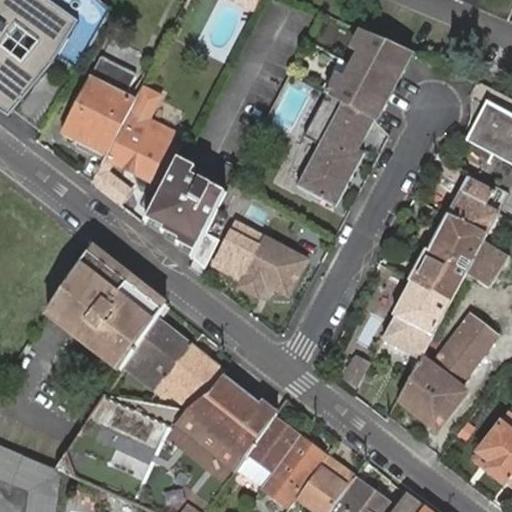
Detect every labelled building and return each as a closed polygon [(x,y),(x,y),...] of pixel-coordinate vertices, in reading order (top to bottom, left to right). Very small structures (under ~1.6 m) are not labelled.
[(0,0),(0,112),(7,117),(50,65),(56,56),(79,71),(112,12),(99,0),(0,0)] [(458,0),(495,15),(500,0),(458,0)] [(511,0),(500,0),(495,15),(509,21),(511,13),(511,0)] [(394,89),(413,53),(363,31),(353,49),(361,53),(353,67),(394,89)] [(78,148),(105,162),(107,157),(134,106),(136,102),(126,97),(128,94),(137,77),(101,59),(99,62),(98,65),(91,78),(82,95),(62,134),(79,143),(77,147),(78,148)] [(375,122),(394,89),(353,67),(346,82),(338,77),(328,96),(375,122)] [(133,114),(148,121),(161,95),(144,86),(139,96),(136,102),(134,106),(131,113),(133,114)] [(359,152),(375,122),(328,96),(306,137),(321,145),(299,189),(336,208),(365,155),(359,152)] [(495,155),(511,163),(511,118),(486,105),(484,107),(479,119),(468,139),(495,155)] [(109,161),(150,182),(174,134),(133,114),(109,161)] [(195,168),(178,160),(147,222),(164,231),(169,233),(167,236),(179,242),(178,245),(195,254),(226,193),(212,186),(216,179),(205,173),(201,181),(193,176),(196,169),(195,168)] [(487,237),(499,215),(486,208),(488,203),(494,192),(497,188),(472,175),(470,179),(459,199),(454,201),(450,209),(451,214),(449,217),(487,237)] [(488,203),(502,210),(510,195),(497,188),(494,192),(488,203)] [(486,208),(499,215),(502,210),(488,203),(486,208)] [(217,214),(194,258),(205,268),(230,220),(217,214)] [(484,242),(487,237),(449,217),(448,220),(445,226),(440,234),(437,233),(427,252),(430,253),(467,273),(468,273),(484,242)] [(266,286),(276,290),(290,298),(309,262),(302,258),(293,254),(267,239),(238,223),(227,245),(255,260),(248,272),(245,279),(240,288),(260,298),(262,294),(266,286)] [(160,319),(169,308),(111,262),(81,236),(29,307),(61,332),(118,373),(160,319)] [(510,258),(484,242),(468,273),(489,288),(510,258)] [(430,253),(427,252),(418,268),(413,277),(410,282),(414,284),(451,304),(467,273),(430,253)] [(433,339),(451,304),(414,284),(402,307),(401,307),(400,307),(399,307),(395,316),(395,317),(396,318),(433,339)] [(271,298),(276,290),(266,286),(262,294),(271,298)] [(422,359),(433,339),(396,318),(384,340),(421,360),(422,359)] [(433,368),(422,359),(421,360),(400,399),(408,405),(426,419),(438,429),(466,393),(458,387),(497,337),(472,318),(433,368)] [(160,319),(118,373),(127,382),(134,373),(159,392),(193,347),(160,319)] [(193,347),(159,392),(158,393),(167,400),(170,395),(184,406),(185,404),(192,409),(212,394),(223,379),(226,375),(227,373),(193,347)] [(371,363),(355,355),(343,380),(357,391),(362,381),(371,363)] [(277,415),(226,375),(223,379),(275,420),(275,419),(277,415)] [(275,420),(223,379),(212,394),(192,409),(187,412),(247,459),(249,456),(275,420)] [(357,391),(354,396),(363,403),(372,386),(362,381),(357,391)] [(170,395),(167,400),(180,410),(184,406),(170,395)] [(149,405),(107,398),(105,400),(67,455),(57,470),(62,472),(76,479),(103,491),(108,493),(143,508),(151,511),(210,511),(224,494),(237,476),(244,465),(248,460),(247,459),(187,412),(180,410),(149,405)] [(423,424),(426,419),(408,405),(405,409),(423,424)] [(506,484),(511,488),(511,415),(510,413),(502,423),(479,453),(492,462),(486,470),(506,485),(506,484)] [(249,456),(274,475),(300,439),(300,438),(275,419),(275,420),(249,456)] [(300,439),(268,484),(263,491),(288,509),(325,458),(300,439)] [(57,470),(0,445),(0,476),(31,490),(27,511),(56,511),(62,472),(57,470)] [(492,462),(479,453),(474,460),(486,470),(492,462)] [(356,478),(328,458),(324,464),(298,500),(314,511),(331,511),(355,480),(356,478)] [(393,511),(395,509),(355,480),(331,511),(393,511)] [(91,511),(99,511),(100,504),(93,503),(91,511)]
